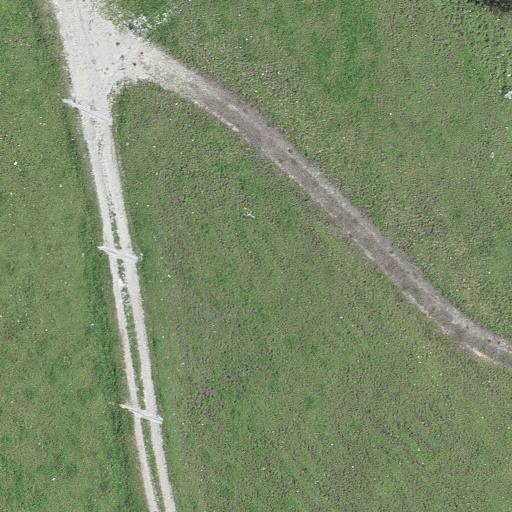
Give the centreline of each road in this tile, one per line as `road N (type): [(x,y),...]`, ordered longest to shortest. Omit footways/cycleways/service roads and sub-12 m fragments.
road 1 (track): [(69,32),(159,66),(255,130),(432,305),(511,349)]
road 2 (track): [(160,511),(102,176),(61,0)]
